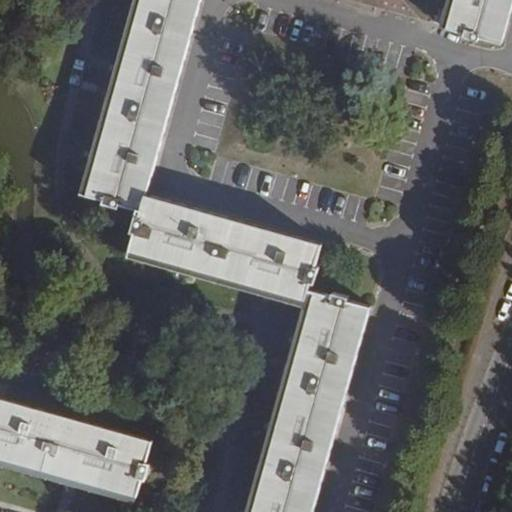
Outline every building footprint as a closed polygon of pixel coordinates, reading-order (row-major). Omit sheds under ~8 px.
[(143,210),(148,194),(200,0),(135,0),(83,192),(105,198),(104,202),(118,205),(118,202),(139,208),(143,210)] [(447,0),(441,22),(464,29),(463,33),(478,38),(479,34),(501,40),(511,0),(447,0)] [(322,244),(148,194),(143,210),(139,208),(132,229),(137,231),(130,255),(306,304),(310,289),(313,280),(316,280),(320,266),(317,265),(322,244)] [(333,296),(310,289),(306,304),(247,511),(312,511),(371,306),(348,299),(348,295),(336,290),(333,296)] [(0,458),(139,498),(146,476),(148,477),(152,462),(149,461),(154,439),(0,395),(0,458)]
